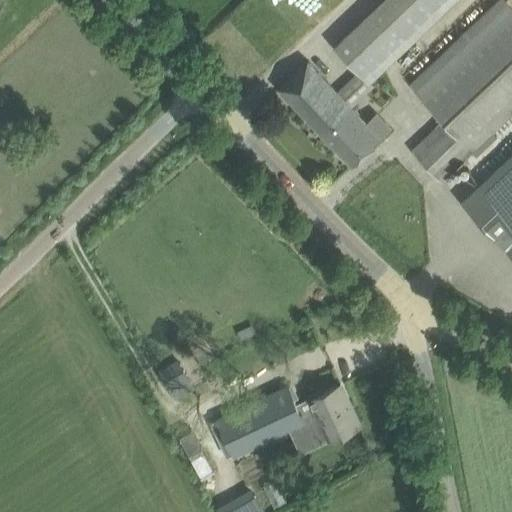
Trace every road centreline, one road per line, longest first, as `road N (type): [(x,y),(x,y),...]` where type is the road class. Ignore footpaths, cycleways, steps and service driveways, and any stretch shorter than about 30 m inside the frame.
road 1 (unclassified): [(416,306),(198,88)]
road 2 (unclassified): [(0,285),(198,88)]
road 3 (unclassified): [(453,511),(416,306)]
road 4 (unclassified): [(198,88),(111,0)]
